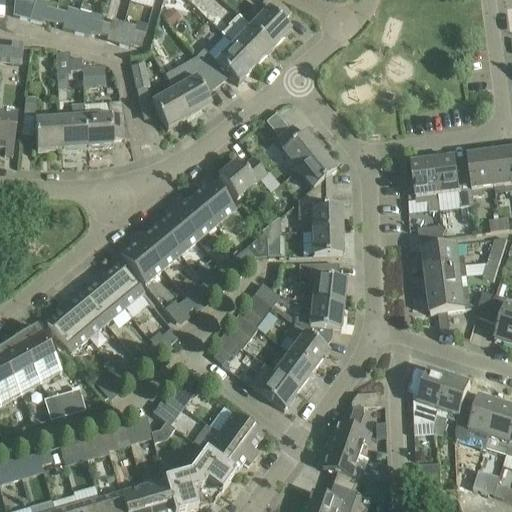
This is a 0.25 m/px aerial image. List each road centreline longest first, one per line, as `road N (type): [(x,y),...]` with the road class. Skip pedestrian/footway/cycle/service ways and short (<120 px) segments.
road 1 (residential): [(367,154),(506,129),(489,0)]
road 2 (residential): [(374,334),(247,511)]
road 3 (residential): [(294,73),(140,198)]
road 4 (residential): [(140,198),(0,315)]
road 5 (residential): [(367,154),(374,334)]
road 6 (residential): [(400,511),(394,381),(408,344)]
road 7 (residential): [(140,198),(0,182)]
